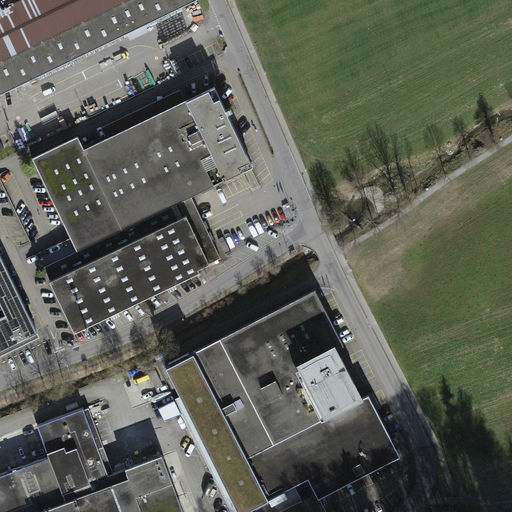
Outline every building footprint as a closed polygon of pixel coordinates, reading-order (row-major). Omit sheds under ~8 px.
[(0,0),(0,91),(193,0),(0,0)] [(31,160),(75,252),(249,170),(212,91),(82,152),(76,139),(31,160)] [(29,127),(14,132),(19,148),(34,143),(29,127)] [(186,214),(46,280),(70,329),(210,264),(186,214)] [(0,260),(0,349),(35,334),(0,260)] [(314,292),(190,354),(259,486),(248,490),(256,506),(293,489),(300,502),(281,511),(324,511),(319,501),(398,459),(367,396),(328,416),(304,369),(343,348),(314,292)] [(175,401),(159,409),(165,422),(181,415),(175,401)] [(0,511),(182,511),(161,458),(111,475),(89,408),(34,428),(45,458),(0,475),(0,511)]
